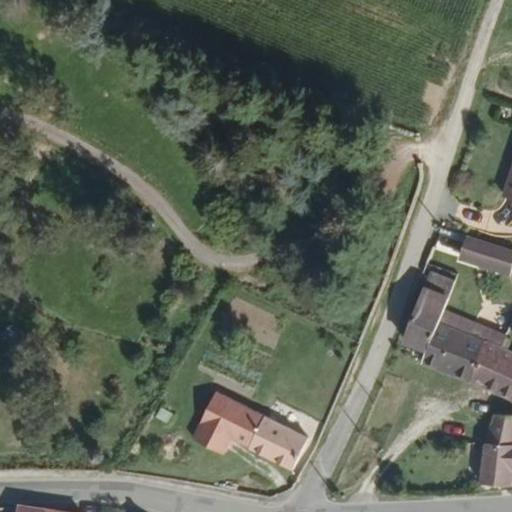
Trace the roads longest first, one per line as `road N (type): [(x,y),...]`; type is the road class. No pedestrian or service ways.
road 1 (residential): [(494,0),(349,416),(290,511)]
road 2 (tertiary): [(209,511),(0,487)]
